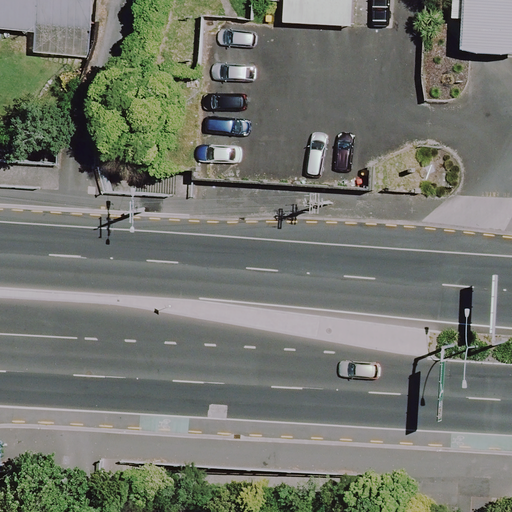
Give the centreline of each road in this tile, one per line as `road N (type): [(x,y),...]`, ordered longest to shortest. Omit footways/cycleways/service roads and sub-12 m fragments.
road 1 (trunk): [(511,400),(0,353)]
road 2 (trunk): [(0,254),(511,292)]
